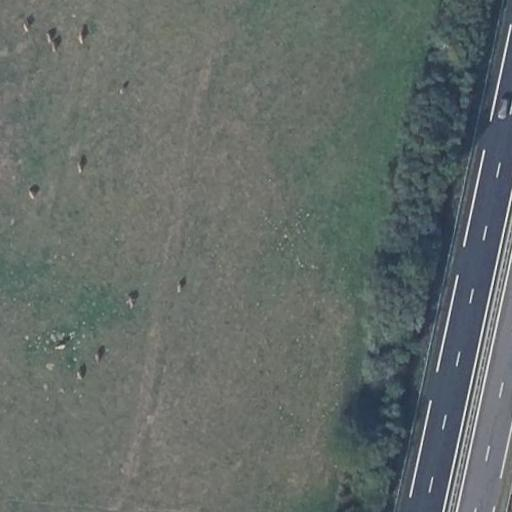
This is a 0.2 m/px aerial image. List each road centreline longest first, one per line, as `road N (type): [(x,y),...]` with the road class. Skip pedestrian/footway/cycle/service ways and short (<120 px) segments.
road 1 (trunk): [(511,116),(426,511)]
road 2 (trunk): [(476,511),(511,346)]
